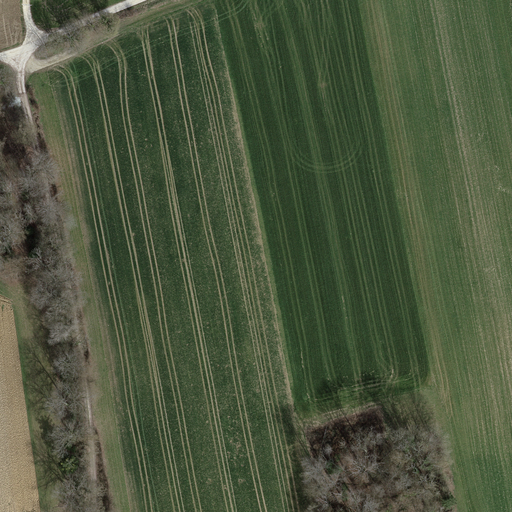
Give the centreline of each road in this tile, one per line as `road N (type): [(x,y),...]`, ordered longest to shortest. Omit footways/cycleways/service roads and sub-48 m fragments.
road 1 (track): [(14,52),(73,359),(88,511)]
road 2 (track): [(136,0),(0,56)]
